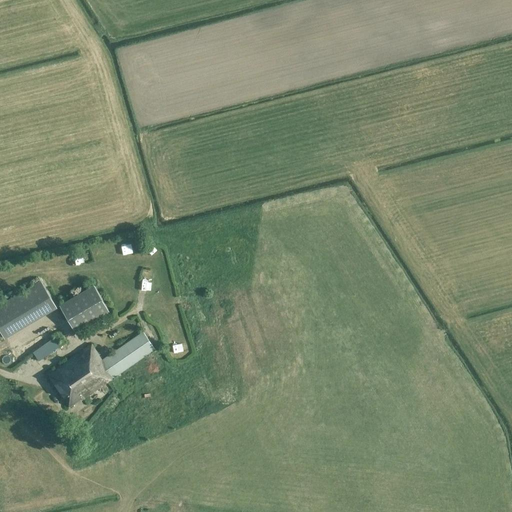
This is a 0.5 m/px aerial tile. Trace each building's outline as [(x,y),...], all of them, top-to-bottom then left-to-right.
[(138,287),(148,289),(151,278),(141,275),(138,287)] [(40,280),(0,304),(0,331),(4,338),(56,307),(40,280)] [(59,305),(75,333),(110,312),(93,285),(59,305)] [(124,299),(128,288),(119,285),(115,296),(124,299)] [(142,332),(103,359),(104,360),(60,390),(70,405),(80,398),(81,399),(154,350),(142,332)] [(53,337),(33,351),(39,361),(59,347),(53,337)] [(49,373),(60,390),(104,360),(103,359),(93,343),(49,373)] [(169,352),(178,352),(178,343),(169,344),(169,352)]
